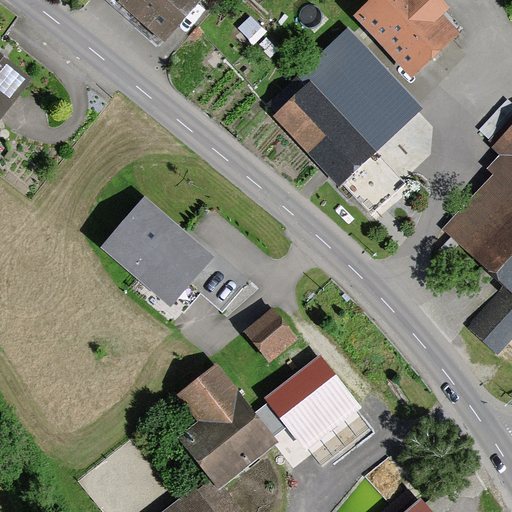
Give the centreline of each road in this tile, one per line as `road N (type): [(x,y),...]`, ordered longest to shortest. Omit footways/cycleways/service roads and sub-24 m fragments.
road 1 (tertiary): [(27,0),(325,244),(432,356),(511,469)]
road 2 (track): [(315,511),(357,466),(471,406)]
